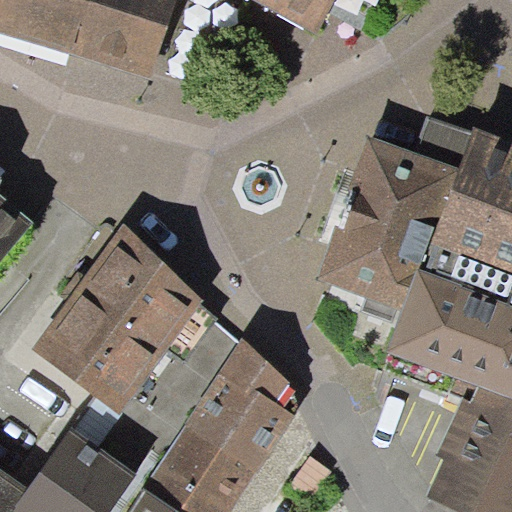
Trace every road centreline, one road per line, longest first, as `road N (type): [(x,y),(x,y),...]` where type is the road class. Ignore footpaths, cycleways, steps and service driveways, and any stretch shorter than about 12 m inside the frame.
road 1 (residential): [(207,150),(232,255),(381,511)]
road 2 (residential): [(207,150),(348,90),(486,0)]
road 3 (residential): [(0,78),(54,116),(207,150)]
